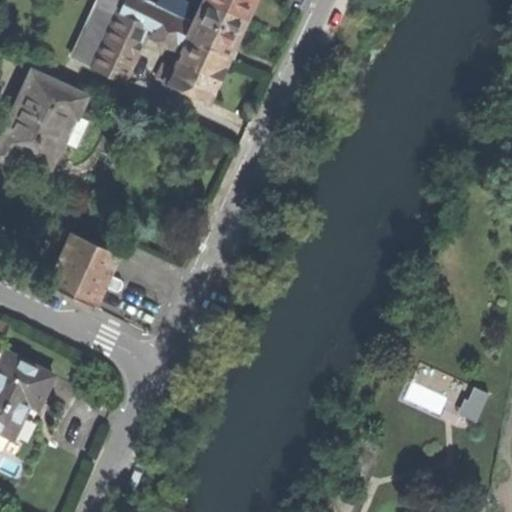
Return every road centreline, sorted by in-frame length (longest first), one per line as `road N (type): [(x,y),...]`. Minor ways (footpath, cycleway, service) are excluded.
road 1 (residential): [(153,369),(323,0)]
road 2 (unclassified): [(153,369),(0,291)]
road 3 (residential): [(92,511),(153,369)]
